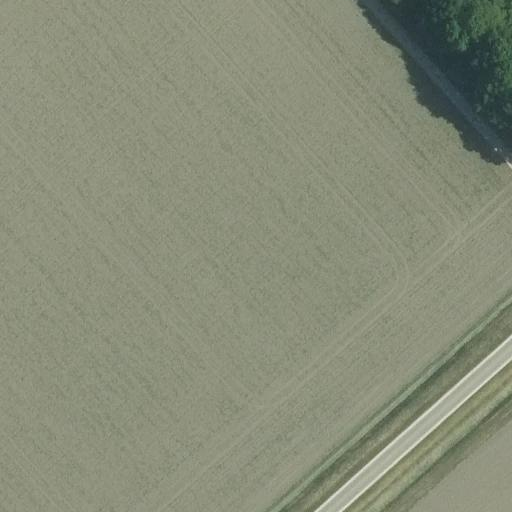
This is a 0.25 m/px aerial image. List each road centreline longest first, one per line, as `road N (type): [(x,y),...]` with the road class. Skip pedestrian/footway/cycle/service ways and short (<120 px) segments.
road 1 (unclassified): [(325,511),(511,344)]
road 2 (track): [(373,0),(511,156)]
